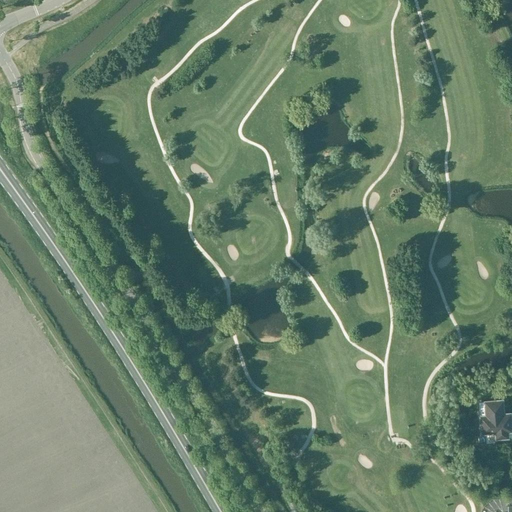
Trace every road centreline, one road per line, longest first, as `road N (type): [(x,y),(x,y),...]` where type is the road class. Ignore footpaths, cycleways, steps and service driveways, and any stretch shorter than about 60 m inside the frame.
road 1 (unclassified): [(267,511),(197,392),(30,150),(0,50)]
road 2 (primary): [(220,511),(0,170)]
